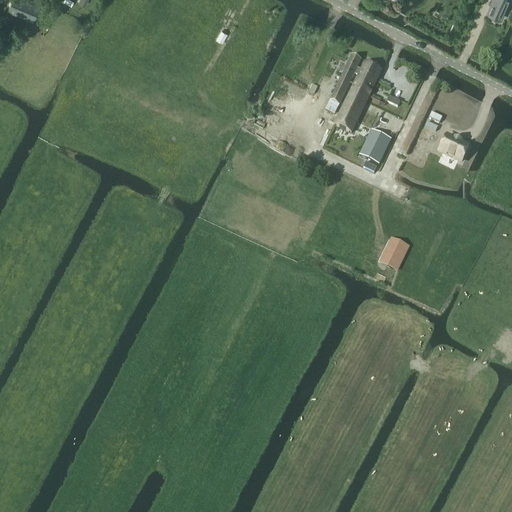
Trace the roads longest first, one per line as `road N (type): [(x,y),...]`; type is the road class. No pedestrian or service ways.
road 1 (unclassified): [(511,95),(327,0)]
road 2 (track): [(143,99),(243,0)]
